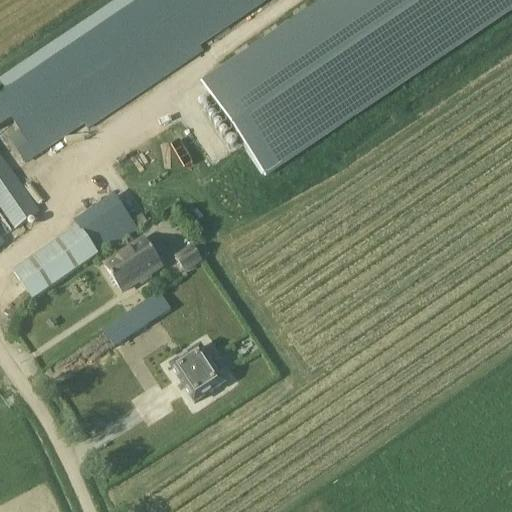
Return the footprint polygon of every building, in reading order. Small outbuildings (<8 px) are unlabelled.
[(139,0),(0,94),(0,136),(4,133),(25,166),(270,0),(139,0)] [(310,0),(196,78),(259,171),(511,0),(310,0)] [(0,207),(15,230),(37,215),(0,159),(0,207)] [(78,229),(13,273),(33,302),(97,258),(97,257),(137,231),(131,222),(115,198),(75,225),(78,229)] [(122,294),(162,268),(144,241),(104,267),(122,294)] [(193,253),(175,265),(184,278),(202,267),(193,253)] [(102,334),(115,353),(171,316),(159,297),(102,334)] [(173,362),(196,399),(220,384),(197,347),(173,362)]
